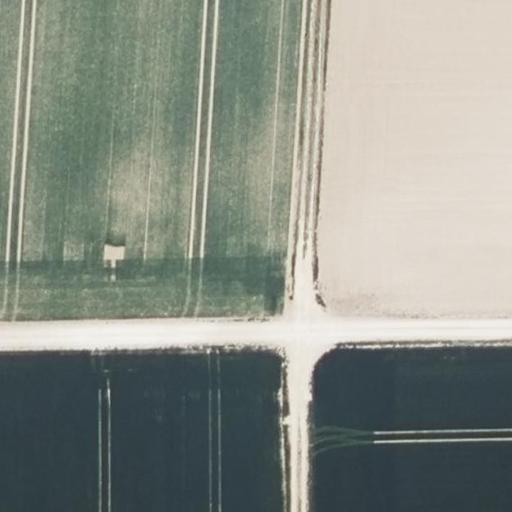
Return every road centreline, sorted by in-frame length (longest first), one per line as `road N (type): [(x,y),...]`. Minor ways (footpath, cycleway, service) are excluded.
road 1 (track): [(324,0),(304,336),(304,511)]
road 2 (track): [(0,342),(511,332)]
